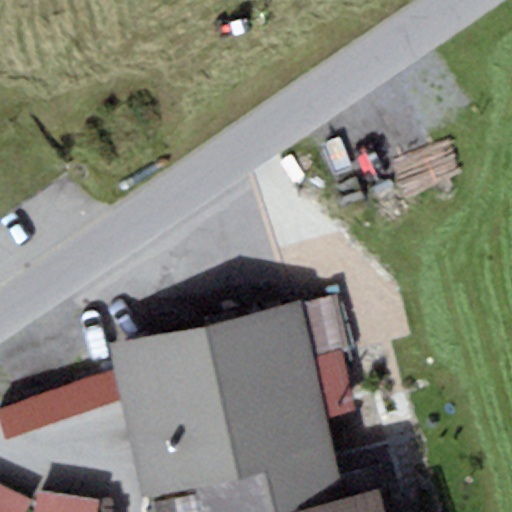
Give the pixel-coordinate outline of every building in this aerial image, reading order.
[(329,298),(300,305),(328,419),(356,412),(342,352),(351,350),(338,296),(329,298)] [(299,300),(108,345),(114,370),(121,399),(145,499),(196,487),(336,454),(328,419),(300,305),(299,300)] [(121,399),(114,370),(0,410),(0,421),(4,439),(121,399)] [(383,511),(378,491),(347,499),(336,454),(196,487),(201,511),(383,511)] [(23,511),(30,501),(0,485),(0,511),(1,511),(23,511)] [(94,511),(97,500),(36,491),(33,511),(94,511)]
